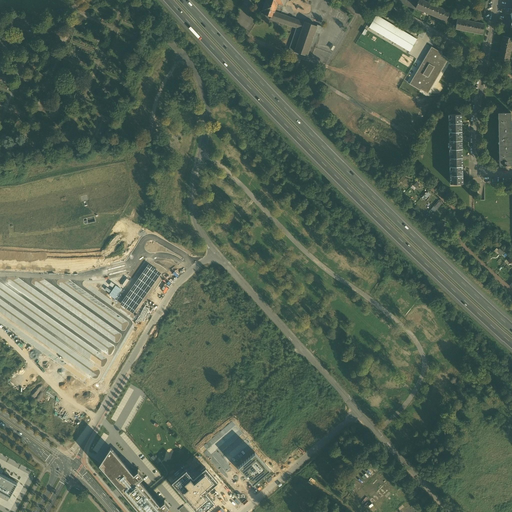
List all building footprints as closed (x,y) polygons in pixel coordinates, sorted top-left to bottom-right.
[(273,12),(274,12),(277,3),(283,4),(284,0),(265,0),(262,10),(263,10),(262,13),(271,16),(272,17),(273,12)] [(417,4),(407,0),(406,0),(404,5),(415,10),(415,8),(417,4)] [(435,5),(422,0),(418,0),(417,4),(415,8),(430,15),(435,5)] [(450,11),(435,5),(430,15),(446,21),(450,11)] [(272,17),(271,16),(270,19),(273,20),(279,22),(296,28),(298,24),(299,21),(275,12),(274,12),(273,12),(272,17)] [(417,39),(376,15),(369,28),(409,52),(417,39)] [(484,24),(457,18),(455,28),(482,34),(484,24)] [(317,26),(304,22),(299,21),(298,24),(296,28),(288,51),(294,53),(295,51),(299,53),(307,56),(310,46),(315,32),(317,26)] [(50,33),(39,29),(37,34),(48,38),(50,33)] [(320,33),(315,32),(310,46),(315,48),(320,33)] [(511,43),(511,38),(503,36),(498,60),(508,62),(511,43)] [(420,90),(427,94),(448,58),(442,55),(442,53),(431,47),(409,84),(420,90)] [(155,64),(162,70),(173,58),(166,52),(155,64)] [(150,92),(152,93),(159,80),(149,75),(140,93),(147,97),(150,92)] [(139,109),(135,122),(143,125),(148,112),(139,109)] [(188,129),(194,111),(186,109),(180,126),(188,129)] [(510,112),(498,113),(498,130),(511,130),(510,112)] [(461,113),(448,114),(448,131),(461,131),(461,113)] [(230,122),(225,135),(231,137),(235,125),(230,122)] [(511,130),(498,130),(499,147),(511,147),(511,130)] [(461,131),(448,131),(449,148),(461,148),(461,131)] [(182,135),(177,154),(187,156),(192,137),(182,135)] [(230,161),(237,155),(227,142),(220,148),(230,161)] [(511,147),(499,147),(499,165),(504,165),(504,166),(507,166),(507,165),(511,164),(511,147)] [(461,148),(449,148),(449,166),(462,165),(461,148)] [(241,159),(236,166),(249,178),(255,172),(241,159)] [(181,185),(185,165),(175,163),(171,183),(181,185)] [(462,165),(449,166),(450,183),(462,183),(462,165)] [(224,193),(230,186),(215,175),(210,182),(224,193)] [(260,186),(256,192),(268,199),(271,193),(260,186)] [(172,194),(169,214),(179,215),(182,196),(172,194)] [(236,198),(230,206),(244,216),(249,209),(236,198)] [(283,206),(277,212),(293,226),(299,219),(283,206)] [(450,211),(444,218),(446,220),(452,213),(450,211)] [(257,217),(250,224),(263,235),(269,228),(257,217)] [(217,222),(208,226),(214,242),(224,239),(217,222)] [(183,235),(183,225),(171,225),(171,234),(183,235)] [(318,246),(323,238),(306,227),(301,235),(318,246)] [(276,236),(269,242),(279,253),(282,250),(284,252),(287,249),(276,236)] [(232,263),(240,259),(232,244),(224,248),(232,263)] [(325,253),(341,261),(345,253),(329,245),(325,253)] [(295,257),(288,262),(297,276),(305,271),(295,257)] [(241,269),(251,285),(260,279),(250,263),(241,269)] [(161,273),(148,264),(122,302),(120,304),(133,313),(161,273)] [(350,274),(371,282),(374,274),(353,266),(350,274)] [(312,276),(307,283),(322,294),(327,287),(312,276)] [(402,292),(405,287),(389,277),(386,282),(402,292)] [(270,306),(279,300),(268,284),(260,290),(270,306)] [(121,289),(116,285),(109,295),(114,298),(121,289)] [(330,299),(346,305),(349,298),(333,292),(330,299)] [(406,310),(412,297),(406,295),(401,306),(403,307),(403,309),(406,310)] [(296,317),(282,307),(277,314),(291,324),(296,317)] [(422,335),(420,337),(435,351),(443,344),(428,330),(429,329),(414,314),(407,321),(422,335)] [(295,333),(307,348),(315,342),(303,326),(295,333)] [(407,363),(413,355),(387,337),(381,344),(407,363)] [(326,368),(334,362),(322,347),(314,353),(326,368)] [(440,385),(449,371),(438,371),(433,379),(433,383),(419,403),(427,408),(439,391),(439,389),(440,387),(440,385)] [(383,373),(380,380),(399,391),(403,385),(383,373)] [(360,396),(380,414),(386,407),(366,389),(360,396)] [(395,443),(424,414),(417,407),(388,437),(395,443)] [(134,474),(110,447),(99,464),(124,493),(140,511),(166,511),(165,510),(169,506),(164,501),(160,505),(139,480),(143,476),(138,470),(134,474)] [(252,484),(270,469),(255,452),(238,467),(252,484)] [(205,493),(218,482),(205,468),(193,478),(186,470),(171,483),(195,511),(203,511),(214,503),(205,493)] [(0,472),(0,490),(10,496),(17,482),(0,472)] [(310,477),(307,482),(313,485),(315,481),(310,477)]
